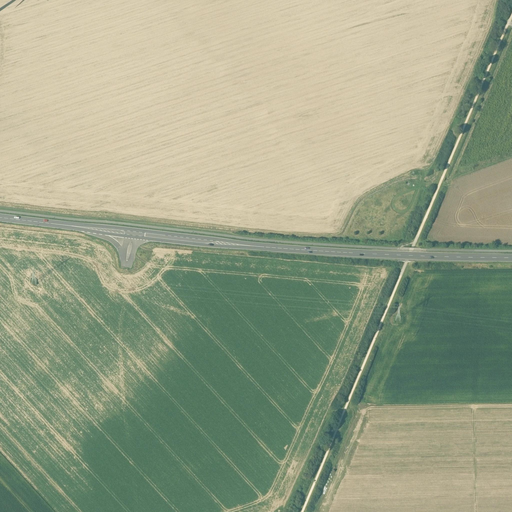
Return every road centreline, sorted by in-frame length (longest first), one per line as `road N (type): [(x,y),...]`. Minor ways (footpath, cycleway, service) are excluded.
road 1 (secondary): [(511,259),(313,252),(132,234)]
road 2 (track): [(344,412),(330,413),(322,425),(282,511)]
